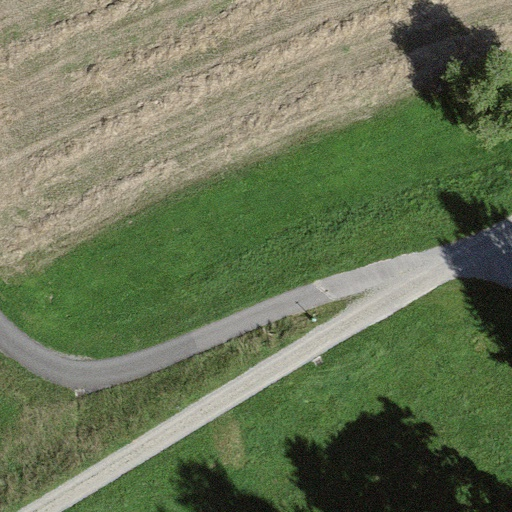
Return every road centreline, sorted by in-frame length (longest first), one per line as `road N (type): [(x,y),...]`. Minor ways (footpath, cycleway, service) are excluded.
road 1 (track): [(511,272),(483,248),(324,290),(171,359),(86,367),(40,357),(0,325)]
road 2 (track): [(39,511),(511,235)]
